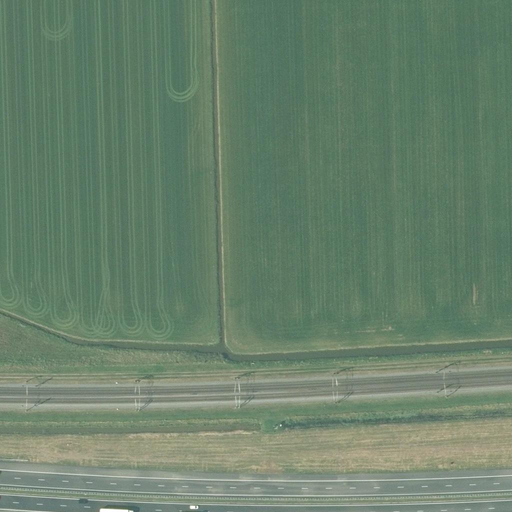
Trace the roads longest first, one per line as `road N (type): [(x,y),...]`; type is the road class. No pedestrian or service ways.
road 1 (motorway): [(511,476),(231,488),(0,478)]
road 2 (motorway): [(0,502),(196,511)]
road 3 (motorway): [(325,511),(511,505)]
